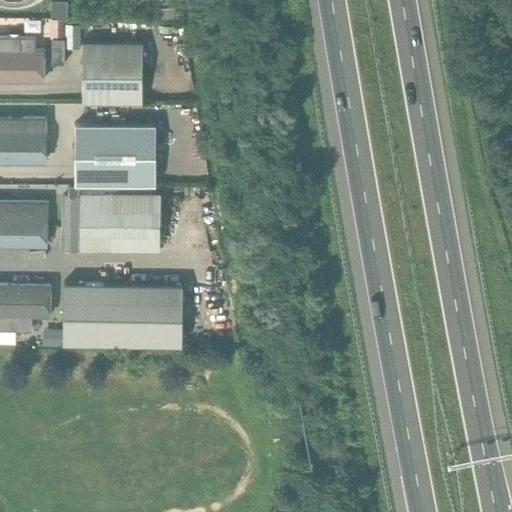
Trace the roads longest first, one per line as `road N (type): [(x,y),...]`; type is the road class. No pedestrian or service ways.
road 1 (motorway): [(328,0),(423,511)]
road 2 (motorway): [(496,511),(402,0)]
